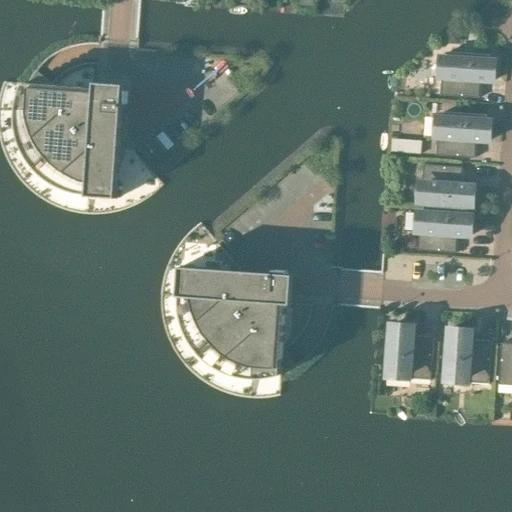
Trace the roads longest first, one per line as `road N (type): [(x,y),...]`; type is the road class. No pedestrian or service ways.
road 1 (residential): [(498,300),(300,286)]
road 2 (residential): [(498,300),(511,118)]
road 3 (residential): [(166,112),(118,59),(121,0)]
